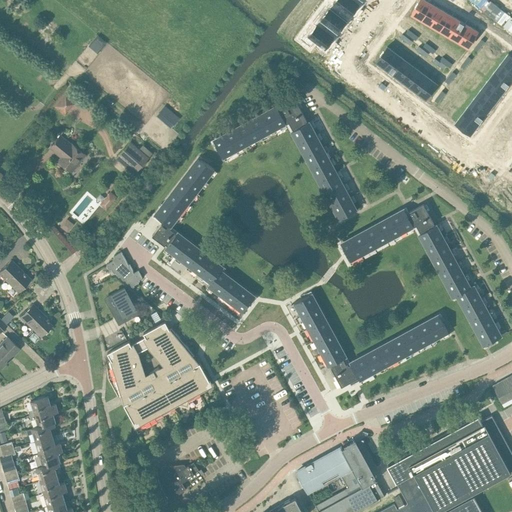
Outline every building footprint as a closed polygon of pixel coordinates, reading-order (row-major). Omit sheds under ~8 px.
[(328,0),(325,5),(329,8),(329,7),(346,20),(335,12),(339,7),(350,15),(352,13),(353,14),(358,7),(357,6),(359,4),(353,0),(328,0)] [(425,0),(418,0),(411,13),(421,19),(430,3),(425,0)] [(430,3),(421,19),(430,24),(440,8),(430,3)] [(325,5),(312,22),(316,25),(317,24),(323,28),(326,23),(337,32),(346,20),(329,7),(329,8),(325,5)] [(440,8),(430,24),(440,30),(449,14),(440,8)] [(449,14),(440,30),(449,35),(458,19),(449,14)] [(458,19),(449,35),(458,41),(468,25),(458,19)] [(312,22),(300,38),(309,45),(314,40),(324,48),(326,45),(327,46),(333,40),(331,39),(333,36),(323,28),(317,24),(316,25),(312,22)] [(468,25),(458,41),(468,47),(477,31),(468,25)] [(387,46),(376,61),(384,67),(396,52),(387,46)] [(396,52),(384,67),(392,73),(404,58),(396,52)] [(511,55),(508,53),(501,62),(511,69),(511,55)] [(404,58),(392,73),(401,79),(412,64),(404,58)] [(511,69),(501,62),(495,70),(510,82),(511,78),(511,69)] [(412,64),(401,79),(409,85),(420,71),(412,64)] [(495,70),(488,79),(503,90),(510,82),(495,70)] [(420,71),(409,85),(417,92),(428,77),(420,71)] [(417,92),(426,98),(437,83),(428,77),(417,92)] [(488,79),(482,87),(496,99),(503,90),(488,79)] [(482,87),(475,96),(490,107),(496,99),(482,87)] [(67,93),(54,107),(64,114),(65,113),(66,113),(75,104),(74,103),(76,101),(67,93)] [(475,96),(469,105),(483,116),(490,107),(475,96)] [(280,110),(286,123),(289,121),(294,130),(307,123),(306,121),(307,120),(297,100),(280,110)] [(264,111),(274,129),(286,123),(280,110),(279,107),(278,107),(276,104),(264,111)] [(164,105),(156,116),(171,129),(179,118),(164,105)] [(469,105),(462,113),(477,124),(483,116),(469,105)] [(251,118),(250,118),(261,137),(274,129),(264,111),(251,118)] [(462,113),(455,122),(470,133),(477,124),(462,113)] [(250,118),(238,125),(249,143),(261,137),(250,118)] [(291,131),(298,145),(317,134),(310,121),(307,123),(294,130),(291,131)] [(227,131),(226,132),(236,150),(249,143),(238,125),(228,130),(227,131)] [(220,135),(214,138),(215,141),(221,152),(224,157),(235,150),(236,150),(226,132),(220,135)] [(298,145),(305,157),(324,147),(317,134),(298,145)] [(72,171),(85,154),(73,144),(72,145),(61,135),(51,147),(63,156),(59,161),(72,171)] [(130,141),(117,156),(130,167),(136,172),(149,157),(140,149),(130,141)] [(305,157),(311,169),(330,158),(324,147),(305,157)] [(190,166),(192,168),(206,180),(214,169),(200,158),(197,156),(190,166)] [(311,169),(318,182),(337,172),(330,158),(311,169)] [(181,177),(184,179),(198,190),(206,180),(192,168),(190,166),(181,177)] [(318,182),(325,194),(344,184),(337,172),(318,182)] [(173,188),(176,190),(190,201),(198,190),(184,179),(181,177),(173,188)] [(325,194),(332,208),(351,197),(344,184),(325,194)] [(173,188),(163,201),(181,213),(190,201),(176,190),(173,188)] [(351,197),(332,208),(338,219),(357,209),(351,197)] [(155,211),(154,213),(156,215),(163,221),(171,226),(181,213),(163,201),(155,211)] [(407,213),(414,226),(417,225),(421,232),(434,225),(433,224),(435,223),(424,204),(407,213)] [(403,207),(391,214),(402,233),(414,226),(407,213),(405,210),(404,207),(403,207)] [(379,221),(378,221),(388,240),(402,233),(391,214),(379,221)] [(67,218),(60,226),(63,228),(67,231),(67,232),(67,231),(69,229),(73,224),(67,218)] [(166,243),(168,244),(175,232),(169,228),(171,226),(163,221),(152,235),(165,245),(166,243)] [(378,221),(366,228),(367,231),(376,247),(388,240),(378,221)] [(418,234),(425,246),(444,236),(437,224),(435,224),(434,225),(421,232),(418,234)] [(354,234),(353,235),(364,254),(364,253),(376,247),(367,231),(366,228),(354,234)] [(166,246),(165,247),(176,255),(189,238),(188,238),(178,230),(176,233),(168,244),(166,246)] [(353,235),(341,241),(341,242),(343,244),(348,254),(351,260),(364,254),(353,235)] [(444,236),(425,246),(425,248),(432,259),(435,257),(451,249),(444,236)] [(189,238),(176,255),(187,264),(200,247),(189,238)] [(200,247),(187,264),(199,273),(212,256),(200,247)] [(432,259),(439,273),(458,262),(451,249),(435,257),(432,259)] [(142,278),(139,270),(134,273),(133,270),(130,264),(128,264),(122,251),(114,256),(115,257),(112,258),(113,260),(106,264),(109,269),(111,268),(113,272),(116,271),(118,276),(120,275),(122,279),(125,278),(127,283),(129,282),(132,286),(139,282),(138,280),(142,278)] [(212,256),(199,273),(201,275),(211,282),(220,271),(222,269),(222,268),(224,265),(212,256)] [(0,273),(18,291),(30,279),(11,260),(0,270),(0,273)] [(458,262),(439,273),(445,284),(464,274),(458,262)] [(220,271),(211,282),(208,285),(220,294),(234,278),(222,269),(220,271)] [(464,274),(445,284),(446,285),(452,297),(456,296),(459,294),(471,287),(464,274)] [(232,280),(220,294),(231,303),(244,286),(234,278),(232,280)] [(459,294),(456,296),(457,299),(462,307),(481,297),(474,285),(471,287),(459,294)] [(244,286),(231,303),(243,312),(247,306),(254,297),(256,294),(245,287),(244,286)] [(125,288),(105,298),(117,320),(121,318),(123,321),(139,313),(128,294),(125,288)] [(294,303),(301,315),(319,304),(313,293),(294,303)] [(481,297),(462,307),(462,308),(468,319),(487,309),(481,297)] [(20,316),(35,331),(39,335),(50,324),(38,312),(40,310),(33,303),(20,316)] [(301,315),(307,326),(325,316),(319,304),(301,315)] [(468,319),(476,332),(495,322),(487,309),(468,319)] [(8,311),(0,319),(5,324),(13,316),(8,311)] [(438,313),(426,319),(436,338),(437,338),(448,332),(445,326),(440,316),(439,316),(438,313)] [(307,326),(313,337),(331,327),(325,316),(307,326)] [(426,319),(414,326),(415,329),(424,345),(436,338),(426,319)] [(165,321),(143,333),(145,337),(131,344),(129,340),(107,352),(111,360),(109,361),(120,395),(124,393),(127,399),(123,401),(136,426),(211,384),(200,363),(196,365),(191,356),(194,355),(170,327),(169,327),(165,321)] [(495,322),(476,332),(483,345),(486,343),(486,344),(495,339),(496,338),(502,335),(495,322)] [(400,333),(410,352),(424,345),(414,326),(400,333)] [(313,337),(320,350),(339,340),(331,327),(313,337)] [(400,333),(387,340),(397,359),(410,352),(400,333)] [(7,336),(0,343),(0,367),(1,368),(20,348),(7,336)] [(320,350),(328,365),(332,363),(344,357),(347,355),(339,340),(320,350)] [(375,347),(385,366),(397,359),(387,340),(375,347)] [(375,347),(362,354),(372,373),(385,366),(375,347)] [(350,360),(352,363),(358,374),(360,379),(372,373),(362,354),(350,360)] [(354,376),(358,374),(352,363),(349,365),(344,357),(332,363),(333,365),(331,366),(342,386),(355,378),(354,376)] [(511,374),(493,385),(504,406),(511,402),(511,374)] [(28,411),(30,416),(57,408),(56,403),(51,404),(49,396),(30,401),(32,409),(28,411)] [(57,408),(30,416),(31,420),(35,418),(38,426),(54,422),(56,421),(54,413),(59,412),(57,408)] [(394,503),(378,511),(482,511),(474,496),(472,497),(470,493),(503,475),(510,472),(511,470),(511,453),(497,425),(491,415),(483,420),(481,421),(479,419),(478,416),(455,428),(452,430),(444,435),(395,461),(398,466),(407,483),(405,484),(390,492),(388,492),(388,493),(400,487),(408,503),(407,504),(398,508),(397,509),(394,503)] [(29,429),(26,430),(27,430),(28,435),(32,433),(35,441),(53,436),(51,428),(55,427),(54,423),(54,422),(38,426),(35,427),(29,429)] [(35,441),(38,454),(62,447),(60,442),(55,444),(53,436),(35,441)] [(308,491),(319,485),(341,473),(348,487),(315,504),(318,511),(352,511),(385,495),(355,439),(297,470),(301,478),(299,479),(302,485),(304,484),(308,491)] [(0,444),(0,445),(2,451),(14,448),(12,441),(0,444)] [(62,447),(38,454),(42,466),(58,461),(60,461),(58,453),(63,452),(62,447)] [(2,451),(4,457),(16,453),(14,448),(2,451)] [(2,464),(4,471),(6,477),(18,474),(14,461),(2,464)] [(40,467),(35,468),(36,470),(39,480),(57,475),(55,467),(60,466),(58,462),(58,461),(42,466),(40,467)] [(167,494),(170,498),(185,488),(181,483),(194,474),(199,470),(193,461),(185,467),(184,466),(159,469),(159,474),(160,478),(162,482),(163,486),(165,490),(167,494)] [(6,477),(7,483),(20,480),(18,474),(6,477)] [(39,480),(43,493),(66,486),(65,482),(60,483),(57,475),(39,480)] [(43,493),(47,506),(65,501),(63,493),(67,491),(66,486),(43,493)] [(17,488),(9,490),(11,496),(18,494),(17,488)] [(11,496),(13,502),(25,499),(23,492),(18,494),(11,496)] [(394,497),(399,507),(400,506),(404,504),(399,495),(394,497)] [(303,511),(295,496),(278,505),(278,506),(271,510),(267,511),(303,511)] [(13,502),(16,511),(26,511),(29,511),(25,499),(13,502)] [(47,506),(48,511),(73,511),(74,511),(72,507),(67,509),(65,501),(47,506)]
